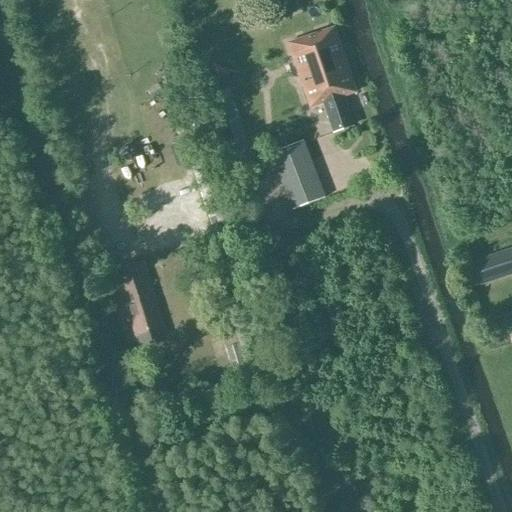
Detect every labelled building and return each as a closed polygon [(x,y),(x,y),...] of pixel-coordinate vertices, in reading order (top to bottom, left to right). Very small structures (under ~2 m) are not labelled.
[(288,44),(311,107),(324,102),(335,131),(352,125),(342,96),(344,95),(343,91),(355,87),(333,28),(288,44)] [(242,128),(230,132),(244,171),(256,166),(242,128)] [(271,154),(293,210),(325,198),(303,141),(271,154)] [(235,214),(214,152),(190,159),(211,221),(235,214)] [(66,186),(91,261),(107,256),(82,181),(66,186)] [(511,250),(472,265),(480,287),(506,278),(505,275),(511,272),(511,250)] [(240,262),(193,258),(192,271),(202,272),(202,282),(238,285),(240,262)] [(166,335),(150,283),(143,261),(113,271),(124,307),(127,306),(138,344),(139,344),(141,350),(156,345),(154,339),(166,335)]
